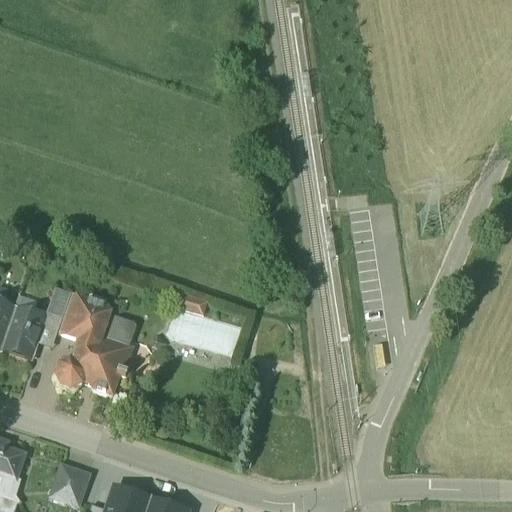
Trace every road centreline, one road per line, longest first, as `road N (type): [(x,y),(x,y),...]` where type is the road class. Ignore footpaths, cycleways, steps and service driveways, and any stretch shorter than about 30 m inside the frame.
road 1 (residential): [(0,409),(243,492),(322,502)]
road 2 (track): [(511,145),(406,367)]
road 3 (track): [(307,301),(335,500)]
road 4 (unclassified): [(380,495),(511,497)]
